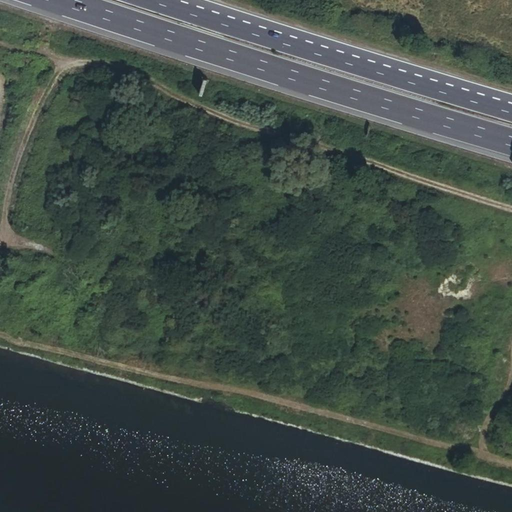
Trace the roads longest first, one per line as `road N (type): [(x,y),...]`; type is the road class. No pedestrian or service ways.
road 1 (motorway): [(58,0),(511,143)]
road 2 (unclassified): [(511,209),(210,115),(122,75),(65,63)]
road 3 (motorway): [(511,113),(211,22)]
road 4 (motorway): [(511,100),(211,22)]
road 5 (track): [(0,231),(25,140),(65,63),(0,41)]
road 6 (track): [(142,367),(0,332)]
